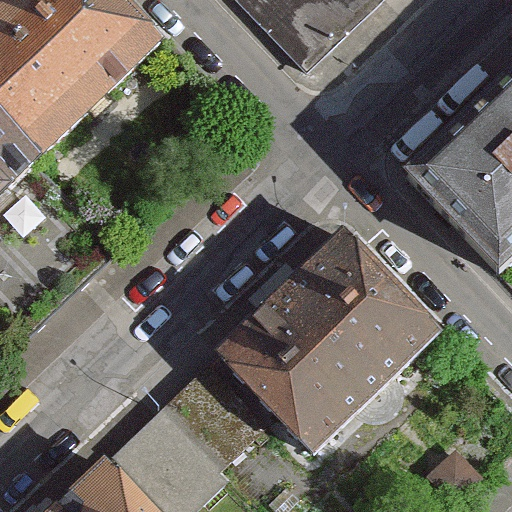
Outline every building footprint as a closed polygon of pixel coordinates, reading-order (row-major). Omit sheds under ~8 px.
[(116,0),(2,0),(0,2),(0,119),(35,156),(156,40),(116,0)] [(245,0),(243,3),(309,73),(385,1),(383,0),(245,0)] [(511,79),(407,181),(503,280),(511,271),(511,79)] [(0,119),(0,189),(35,156),(0,119)] [(342,240),(220,358),(314,455),(436,338),(342,240)] [(161,414),(219,474),(265,429),(208,370),(161,414)] [(161,414),(114,460),(165,511),(198,511),(228,483),(219,474),(161,414)] [(455,459),(432,479),(454,503),(477,482),(455,459)] [(146,511),(105,469),(60,511),(146,511)]
